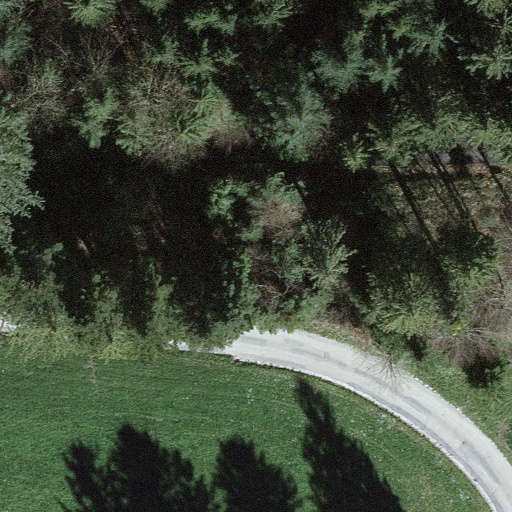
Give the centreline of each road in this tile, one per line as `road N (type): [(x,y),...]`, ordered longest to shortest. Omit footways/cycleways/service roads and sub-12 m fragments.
road 1 (unclassified): [(511,503),(428,410),(370,373),(202,331),(0,307)]
road 2 (unclassified): [(511,146),(0,147)]
